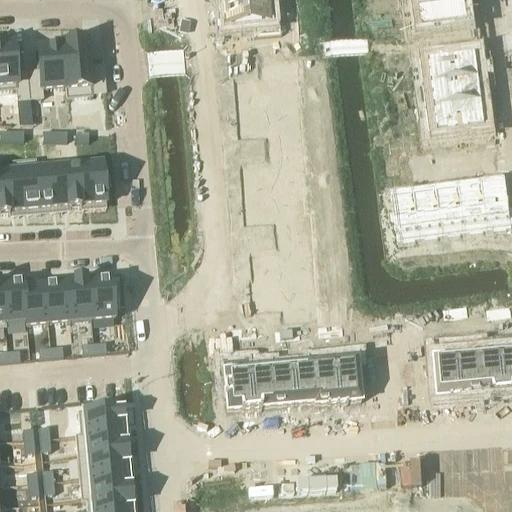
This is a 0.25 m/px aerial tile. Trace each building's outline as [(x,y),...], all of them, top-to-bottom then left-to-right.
[(494,0),(486,0),(488,10),(496,9),(494,0)] [(462,1),(411,8),(414,33),(466,26),(462,1)] [(267,2),(221,6),(223,31),(251,28),(252,42),(280,39),(278,26),(269,26),(267,2)] [(393,29),(382,29),(382,37),(394,37),(393,29)] [(86,46),(61,49),(65,94),(90,92),(90,99),(104,97),(101,70),(88,71),(86,46)] [(11,47),(0,47),(0,90),(15,90),(16,105),(29,104),(26,77),(14,78),(11,47)] [(38,76),(26,77),(29,104),(41,103),(40,95),(64,93),(64,94),(65,94),(61,49),(60,49),(60,50),(36,52),(38,76)] [(395,57),(383,57),(384,65),(396,65),(395,57)] [(476,57),(419,64),(422,89),(479,82),(479,80),(483,80),(481,65),(477,66),(476,57)] [(264,85),(236,88),(239,113),(284,108),(282,84),(292,83),(290,69),(263,72),(264,85)] [(479,82),(422,89),(425,112),(482,105),(482,104),(486,104),(484,91),(481,92),(479,82)] [(482,105),(425,112),(428,137),(485,130),(484,121),(488,121),(486,107),(483,107),(482,105)] [(284,108),(239,113),(241,138),(269,135),(270,148),(297,146),(296,132),(287,133),(284,108)] [(0,136),(0,146),(10,146),(10,136),(0,136)] [(10,136),(10,146),(22,147),(22,137),(10,136)] [(41,137),(41,147),(53,147),(53,137),(41,137)] [(53,137),(53,147),(65,147),(65,137),(53,137)] [(75,137),(75,147),(87,148),(87,137),(75,137)] [(497,142),(485,144),(486,152),(498,150),(497,142)] [(485,144),(474,145),(475,153),(486,152),(485,144)] [(474,145),(462,147),(463,155),(475,153),(474,145)] [(462,147),(450,148),(451,156),(463,155),(462,147)] [(450,148),(438,150),(439,158),(451,156),(450,148)] [(396,155),(384,157),(385,165),(397,163),(396,155)] [(272,171),(244,174),(246,198),(245,198),(245,199),(294,195),(294,194),(292,194),(290,170),(300,169),(298,156),(271,158),(272,171)] [(397,163),(385,165),(386,173),(398,171),(397,163)] [(101,168),(77,170),(81,210),(105,208),(101,168)] [(77,170),(56,172),(59,212),(67,211),(68,214),(79,212),(79,210),(81,210),(77,170)] [(56,172),(34,174),(38,214),(59,212),(56,172)] [(34,174),(13,176),(16,216),(38,214),(34,174)] [(0,177),(0,219),(8,219),(8,217),(16,216),(13,176),(0,177)] [(505,182),(481,185),(487,236),(510,233),(511,241),(511,240),(511,211),(509,212),(505,182)] [(480,186),(458,189),(465,239),(487,236),(481,185),(480,185),(480,186)] [(458,189),(436,192),(442,242),(465,239),(458,189)] [(436,192),(413,195),(419,245),(442,242),(436,192)] [(294,195),(245,199),(247,224),(277,221),(278,235),(305,232),(304,219),(296,219),(294,195)] [(391,213),(388,213),(389,224),(393,224),(396,248),(419,245),(413,195),(389,198),(391,213)] [(280,258),(252,261),(254,286),(300,282),(298,257),(308,256),(306,243),(279,245),(280,258)] [(255,287),(252,287),(254,300),(256,300),(257,311),(285,308),(286,322),(313,319),(312,306),(303,306),(300,282),(254,286),(255,287)] [(72,287),(64,288),(68,328),(89,326),(86,286),(84,286),(84,284),(72,285),(72,287)] [(110,284),(86,286),(89,326),(113,323),(112,311),(116,310),(115,296),(111,296),(110,284)] [(21,286),(0,288),(0,295),(3,328),(24,326),(24,332),(25,331),(21,286)] [(22,286),(21,286),(25,331),(47,329),(43,290),(22,292),(22,286)] [(64,288),(43,290),(47,329),(68,328),(64,288)] [(465,310),(454,312),(455,319),(467,318),(465,310)] [(509,310),(497,312),(498,320),(510,318),(509,310)] [(454,312),(442,313),(443,321),(455,319),(454,312)] [(497,312),(485,313),(486,321),(498,320),(497,312)] [(340,328),(328,329),(329,337),(341,336),(340,328)] [(328,329),(317,330),(317,338),(329,337),(328,329)] [(254,330),(242,331),(243,339),(255,338),(254,330)] [(242,331),(230,332),(231,340),(243,339),(242,331)] [(297,332),(285,333),(286,341),(298,340),(297,332)] [(285,333),(274,334),(274,342),(286,341),(285,333)] [(104,348),(92,349),(93,359),(105,358),(104,348)] [(92,349),(80,350),(81,360),(93,359),(92,349)] [(61,352),(49,353),(50,363),(62,362),(61,352)] [(49,353),(37,354),(38,364),(50,363),(49,353)] [(511,355),(501,356),(505,397),(511,396),(511,355)] [(18,356),(6,357),(7,367),(18,366),(18,356)] [(501,356),(480,358),(484,398),(495,397),(495,398),(505,397),(501,356)] [(480,358),(458,360),(462,401),(472,400),(472,399),(484,398),(480,358)] [(458,360),(435,362),(438,402),(452,401),(452,402),(462,401),(458,360)] [(356,364),(332,366),(336,409),(346,409),(346,407),(359,406),(356,364)] [(332,366),(310,368),(314,410),(325,409),(326,410),(336,409),(332,366)] [(310,368),(289,370),(292,410),(313,408),(313,410),(314,410),(310,368)] [(289,370),(267,372),(271,412),(292,410),(289,370)] [(267,372),(246,374),(250,415),(260,414),(260,413),(271,412),(267,372)] [(246,374),(222,376),(223,390),(222,390),(223,402),(224,402),(226,416),(239,415),(239,416),(250,415),(246,374)] [(121,412),(81,416),(83,440),(123,436),(121,412)] [(47,431),(37,432),(38,444),(48,443),(47,431)] [(31,433),(21,433),(22,445),(32,445),(31,433)] [(123,436),(83,440),(85,461),(126,458),(125,448),(124,448),(123,436)] [(48,443),(38,444),(39,456),(49,455),(48,443)] [(32,445),(22,445),(23,457),(33,457),(32,445)] [(126,458),(85,461),(87,483),(127,479),(126,468),(127,468),(126,458)] [(51,474),(41,475),(42,487),(52,486),(51,474)] [(35,476),(25,477),(26,488),(36,488),(35,476)] [(127,479),(87,483),(89,504),(130,501),(129,491),(128,491),(127,479)] [(52,486),(42,487),(43,499),(53,498),(52,486)] [(36,488),(26,488),(27,500),(37,499),(36,488)] [(130,501),(89,504),(89,511),(129,511),(130,511),(131,511),(130,501)]
